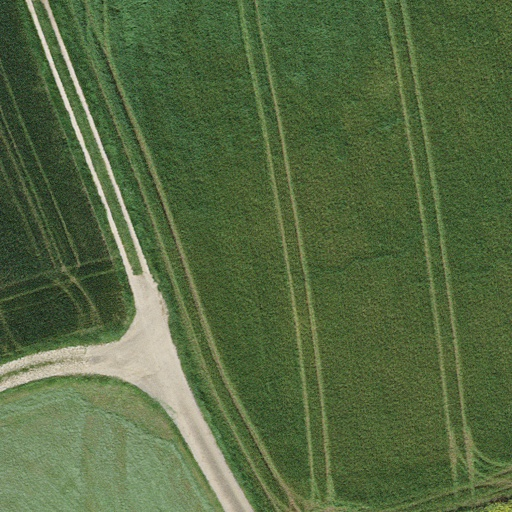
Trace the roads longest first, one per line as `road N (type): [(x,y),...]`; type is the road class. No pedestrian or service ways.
road 1 (track): [(164,351),(40,0)]
road 2 (track): [(164,351),(29,348),(0,365)]
